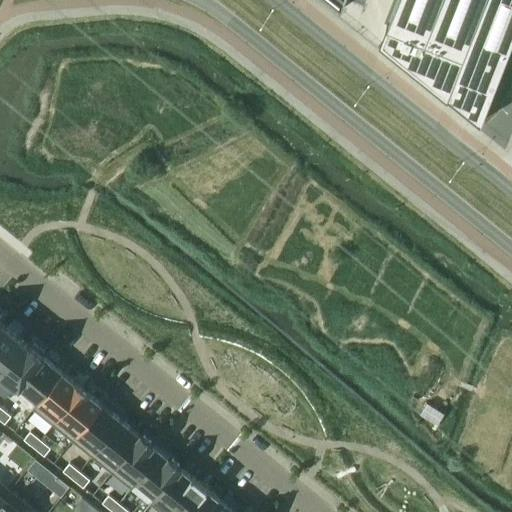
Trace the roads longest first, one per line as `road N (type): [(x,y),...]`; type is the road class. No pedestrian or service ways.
road 1 (residential): [(0,254),(317,511)]
road 2 (tertiary): [(201,0),(511,247)]
road 3 (tertiary): [(477,162),(274,0)]
